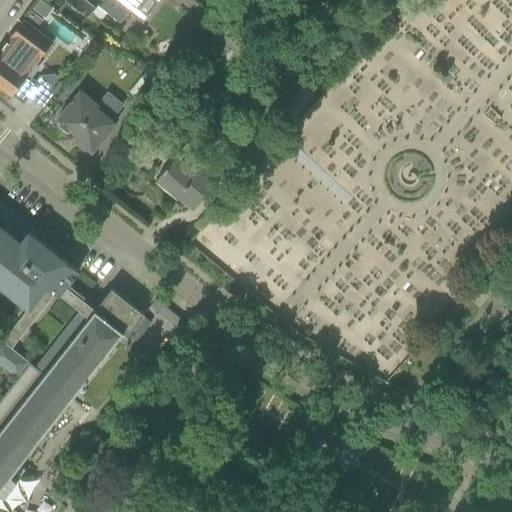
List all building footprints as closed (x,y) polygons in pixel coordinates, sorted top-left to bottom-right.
[(40,0),(38,0),(33,7),(45,16),(51,8),(40,0)] [(71,0),(89,14),(97,4),(120,22),(132,6),(137,10),(144,0),(71,0)] [(387,0),(385,3),(395,12),(405,0),(387,0)] [(30,12),(24,19),(35,28),(41,20),(30,12)] [(23,102),(36,87),(38,83),(53,94),(64,81),(54,73),(40,75),(32,69),(53,42),(40,31),(35,28),(24,19),(0,50),(0,85),(12,95),(12,94),(23,102)] [(151,68),(142,79),(157,90),(166,77),(151,68)] [(294,78),(267,113),(288,129),(315,94),(294,78)] [(173,80),(157,102),(176,113),(190,92),(173,80)] [(109,92),(97,106),(80,91),(70,102),(58,118),(60,120),(58,123),(68,132),(71,129),(82,138),(79,141),(92,151),(115,124),(119,119),(115,116),(124,105),(109,92)] [(262,122),(258,130),(267,135),(271,127),(262,122)] [(255,132),(244,144),(252,152),(262,139),(255,132)] [(176,155),(169,164),(156,179),(193,210),(219,179),(195,159),(189,166),(176,155)] [(0,282),(28,305),(0,340),(0,362),(17,376),(27,362),(10,349),(54,293),(78,312),(87,301),(66,285),(79,269),(43,241),(46,237),(0,200),(0,282)] [(0,509),(1,509),(4,511),(34,475),(19,464),(122,333),(127,336),(147,310),(115,284),(96,308),(92,305),(87,301),(78,312),(35,368),(27,362),(17,376),(0,396),(0,509)] [(194,487),(180,496),(191,511),(204,503),(194,487)]
